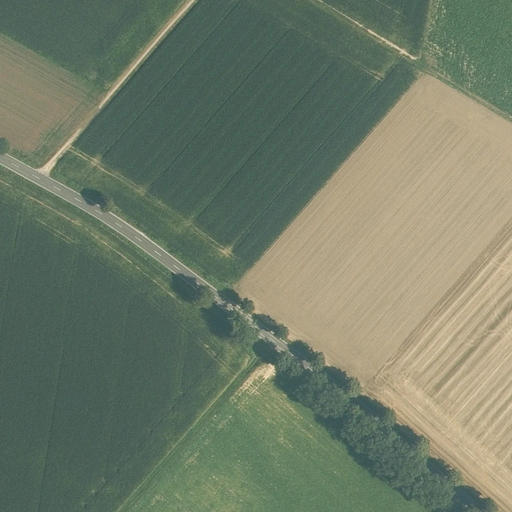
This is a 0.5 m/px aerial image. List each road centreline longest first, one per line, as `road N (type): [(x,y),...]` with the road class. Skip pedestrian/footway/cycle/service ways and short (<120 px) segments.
road 1 (tertiary): [(476,511),(339,392),(163,258),(0,158)]
road 2 (track): [(511,122),(307,0)]
road 3 (track): [(39,179),(192,0)]
road 4 (track): [(132,511),(278,345)]
